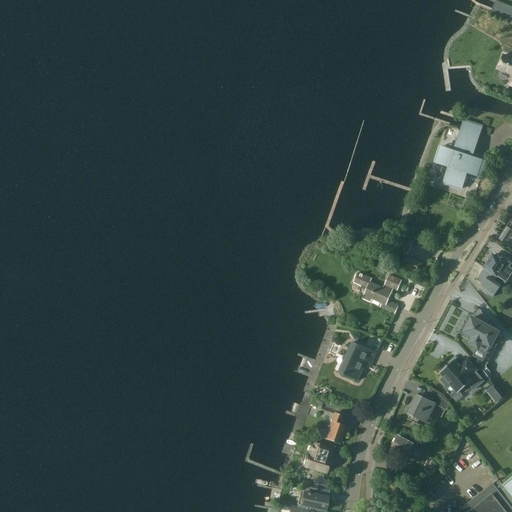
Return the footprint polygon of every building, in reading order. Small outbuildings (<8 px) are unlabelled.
[(511,20),(511,7),(501,3),(500,5),(498,11),(497,14),(511,20)] [(511,76),(509,83),(511,84),(511,57),(503,54),(497,70),(511,76)] [(454,152),(445,149),(443,148),(439,163),(448,166),(446,172),(449,173),(446,182),(462,188),(467,172),(479,176),(483,161),(480,160),(480,159),(480,158),(474,156),(473,156),(473,157),(473,158),(470,157),(477,135),(480,135),(482,126),(466,121),(463,129),(461,129),(454,152)] [(511,229),(508,227),(500,240),(511,247),(511,229)] [(510,264),(508,262),(498,256),(497,258),(492,255),(484,267),(498,277),(502,270),(505,272),(510,264)] [(406,256),(401,266),(419,273),(423,264),(406,256)] [(498,277),(484,267),(484,268),(485,268),(477,280),(483,284),(480,288),(493,297),(503,282),(497,278),(498,277)] [(381,304),(380,306),(396,313),(398,307),(388,302),(394,288),(398,290),(402,281),(389,275),(383,288),(371,282),(372,279),(358,272),(353,282),(362,286),(361,288),(366,290),(362,298),(371,302),(372,299),(381,304)] [(473,356),(488,364),(501,338),(496,335),(498,332),(494,330),(479,322),(479,321),(474,318),(473,319),(472,318),(471,318),(471,319),(464,332),(465,333),(473,337),(471,341),(469,344),(477,348),(473,356)] [(365,359),(371,362),(376,352),(353,342),(346,358),(348,359),(349,359),(342,374),(357,381),(364,367),(364,366),(362,365),(365,359)] [(477,370),(476,368),(468,359),(467,360),(461,365),(460,366),(455,360),(454,360),(454,361),(450,365),(449,364),(440,373),(444,377),(441,380),(446,387),(449,384),(450,384),(451,383),(459,392),(469,384),(473,389),(474,390),(483,381),(475,372),(477,370)] [(426,422),(435,404),(447,410),(450,405),(442,397),(440,395),(429,390),(425,399),(417,395),(408,413),(411,414),(408,420),(417,424),(419,419),(426,422)] [(498,394),(492,399),(495,403),(502,398),(498,394)] [(321,408),(323,402),(312,398),(310,404),(321,408)] [(345,427),(339,424),(342,415),(333,413),(327,430),(321,428),(319,437),(324,439),(324,438),(339,443),(345,427)] [(392,447),(408,455),(413,445),(398,437),(392,447)] [(331,450),(331,449),(310,443),(307,453),(303,466),(326,474),(327,473),(325,473),(329,460),(330,460),(331,460),(328,459),(331,450)] [(428,478),(432,483),(440,476),(437,471),(428,478)] [(511,476),(502,484),(511,496),(511,476)] [(511,511),(511,496),(502,484),(498,479),(456,511),(511,511)] [(301,489),(316,492),(317,486),(302,482),(301,489)] [(302,492),(300,505),(325,511),(327,500),(314,497),(315,495),(302,492)]
